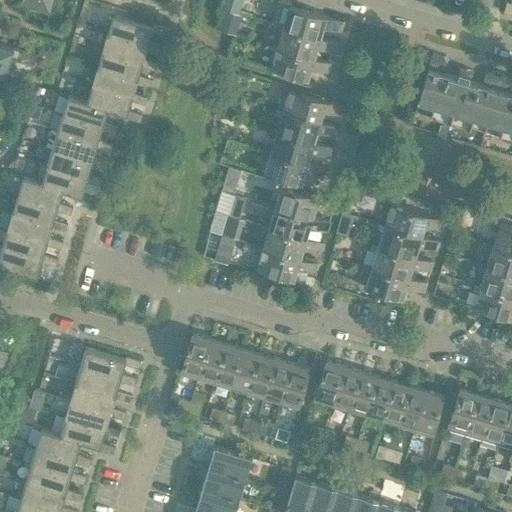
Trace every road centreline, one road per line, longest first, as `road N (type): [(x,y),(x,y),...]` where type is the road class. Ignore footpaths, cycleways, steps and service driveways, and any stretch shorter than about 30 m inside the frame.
road 1 (residential): [(172,347),(188,295),(286,323),(329,322),(413,345),(445,340),(511,357)]
road 2 (residential): [(338,0),(511,50)]
road 3 (residential): [(0,299),(172,347)]
road 4 (residential): [(124,511),(172,347)]
